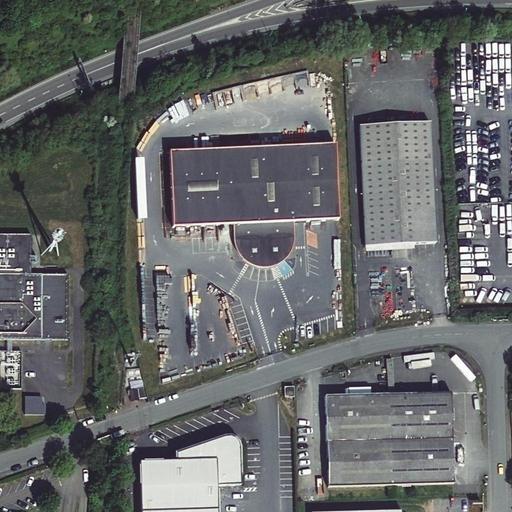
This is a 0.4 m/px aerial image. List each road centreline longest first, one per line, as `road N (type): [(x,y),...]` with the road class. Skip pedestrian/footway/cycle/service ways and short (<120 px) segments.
road 1 (residential): [(0,464),(339,353),(393,340),(492,334)]
road 2 (motorway): [(35,99),(196,40),(305,15),(443,0)]
road 3 (unknown): [(375,344),(358,124),(373,105),(434,106)]
road 4 (motorway): [(35,99),(113,59),(278,0)]
road 5 (residential): [(492,334),(497,511)]
